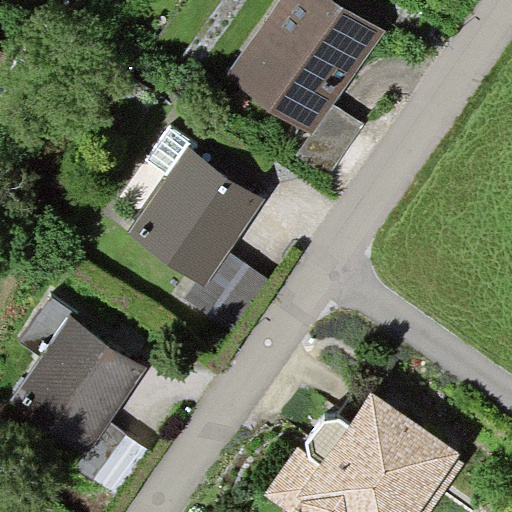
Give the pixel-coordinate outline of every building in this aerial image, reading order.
[(307,120),(367,34),(318,0),(284,0),(235,70),(307,120)] [(323,174),(358,124),(331,106),(313,131),(297,156),(323,174)] [(186,154),(192,146),(166,127),(143,160),(168,178),(133,227),(199,274),(182,297),(207,315),(241,265),(217,248),(251,200),(186,154)] [(133,368),(68,323),(67,322),(14,396),(81,443),(64,465),(88,483),(123,434),(98,417),(133,368)] [(413,511),(453,453),(377,403),(306,510),(308,511),(413,511)]
